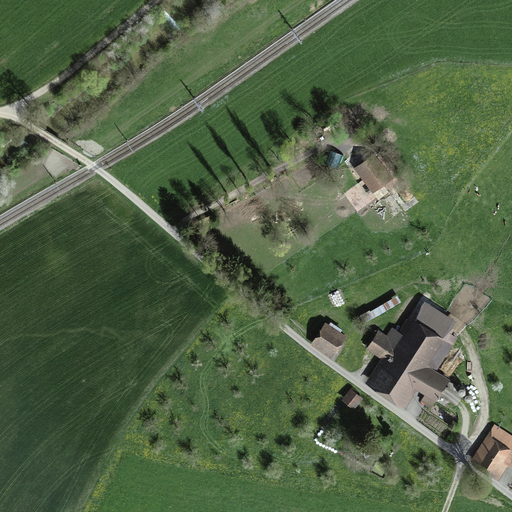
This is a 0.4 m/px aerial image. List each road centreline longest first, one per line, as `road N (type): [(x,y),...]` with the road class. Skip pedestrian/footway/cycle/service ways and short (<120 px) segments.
road 1 (unclassified): [(80,158),(291,333),(511,495)]
road 2 (track): [(159,0),(71,71),(4,112)]
road 3 (track): [(464,334),(485,409),(480,428),(460,447)]
